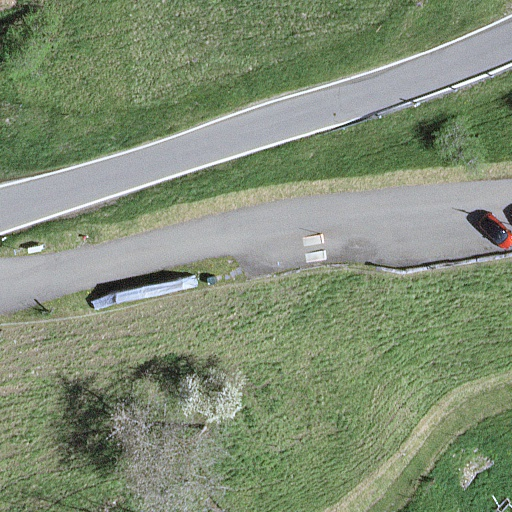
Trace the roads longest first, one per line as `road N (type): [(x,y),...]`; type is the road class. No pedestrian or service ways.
road 1 (tertiary): [(0,209),(258,130),(511,38)]
road 2 (residential): [(0,289),(511,190)]
